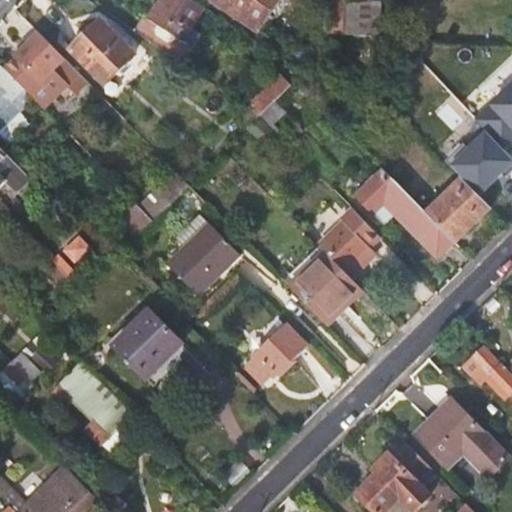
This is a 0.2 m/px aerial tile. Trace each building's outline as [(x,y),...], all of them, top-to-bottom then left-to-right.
[(146,15),(135,31),(185,65),(203,37),(194,31),(207,10),(191,0),(164,0),(152,18),(146,15)] [(285,0),(213,0),(213,1),(261,34),(285,0)] [(374,1),(365,2),(363,37),(381,38),(383,0),(374,1)] [(363,37),(365,2),(350,3),(346,4),(345,36),(348,36),(363,37)] [(133,57),(99,25),(73,50),(106,83),(133,57)] [(72,65),(60,76),(53,68),(64,57),(39,32),(5,68),(32,96),(44,107),(68,84),(79,72),(72,65)] [(203,57),(194,71),(215,85),(224,71),(203,57)] [(0,131),(8,124),(0,114),(0,108),(10,100),(19,109),(32,96),(5,68),(4,67),(0,71),(0,131)] [(79,72),(68,84),(76,93),(88,81),(79,72)] [(281,73),(265,90),(277,102),(294,86),(281,73)] [(490,94),(477,107),(486,115),(479,122),(505,149),(511,141),(511,89),(498,103),(490,94)] [(474,104),(477,107),(490,94),(487,91),(474,104)] [(266,92),(250,108),(262,117),(277,103),(266,92)] [(288,113),(277,103),(262,117),(273,128),(288,113)] [(237,121),(247,132),(262,117),(250,108),(237,121)] [(272,128),(262,117),(247,132),(258,142),(272,128)] [(0,149),(0,188),(6,183),(10,188),(16,188),(23,180),(23,174),(6,157),(7,156),(0,149)] [(178,172),(160,189),(174,204),(192,186),(178,172)] [(442,259),(459,243),(458,242),(430,214),(388,172),(360,199),(377,217),(389,206),(442,259)] [(458,242),(494,207),(465,178),(430,214),(458,242)] [(160,189),(142,207),(156,222),(174,204),(160,189)] [(120,214),(141,236),(156,222),(142,207),(134,200),(120,214)] [(371,249),(383,238),(355,210),(344,220),(346,224),(321,247),(328,254),(350,276),(374,252),(371,249)] [(240,256),(211,227),(204,218),(179,243),(187,251),(170,267),(199,296),(240,256)] [(93,251),(82,240),(67,254),(78,265),(93,251)] [(321,247),(285,281),(292,287),(328,254),(321,247)] [(366,292),(350,276),(328,254),(292,287),(330,327),(366,292)] [(85,291),(58,266),(50,275),(62,288),(58,292),(71,305),(85,291)] [(184,344),(152,312),(117,347),(148,379),(184,344)] [(288,325),(257,357),(275,375),(291,359),(294,361),(309,346),(288,325)] [(46,339),(42,333),(24,351),(29,357),(46,339)] [(511,372),(486,347),(476,356),(486,367),(476,376),(483,384),(490,378),(493,374),(506,388),(511,393),(511,372)] [(40,369),(29,357),(24,351),(13,361),(0,374),(0,389),(16,407),(30,393),(28,392),(36,384),(30,378),(40,369)] [(511,354),(511,353),(503,360),(511,368),(511,354)] [(266,384),(275,375),(257,357),(248,365),(266,384)] [(123,428),(136,415),(84,362),(55,391),(69,405),(78,397),(99,419),(96,422),(94,420),(86,428),(104,446),(118,432),(120,435),(124,431),(123,428)] [(503,391),(506,388),(493,374),(490,378),(503,391)] [(450,467),(466,452),(471,447),(481,458),(476,462),(492,478),(511,458),(455,400),(419,435),(450,467)] [(419,481),(434,466),(409,441),(359,492),(378,511),(414,511),(432,494),(419,481)] [(466,452),(476,462),(481,458),(471,447),(466,452)] [(12,486),(3,494),(21,511),(87,511),(100,499),(68,466),(29,503),(12,486)] [(4,477),(0,480),(0,490),(3,494),(12,486),(4,477)] [(478,511),(470,503),(460,511),(478,511)]
